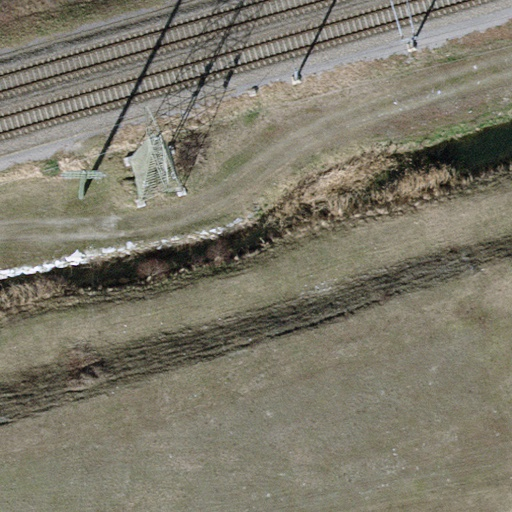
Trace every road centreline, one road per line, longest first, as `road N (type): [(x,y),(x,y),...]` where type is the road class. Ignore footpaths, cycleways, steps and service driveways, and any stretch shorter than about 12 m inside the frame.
road 1 (motorway): [(511,339),(0,480)]
road 2 (motorway): [(302,511),(511,454)]
